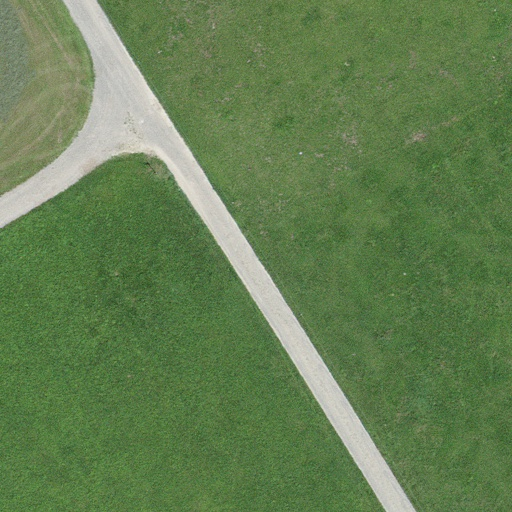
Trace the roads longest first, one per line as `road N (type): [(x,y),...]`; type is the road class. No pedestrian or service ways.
road 1 (track): [(78,0),(135,128),(187,169),(399,511)]
road 2 (track): [(0,216),(135,128)]
